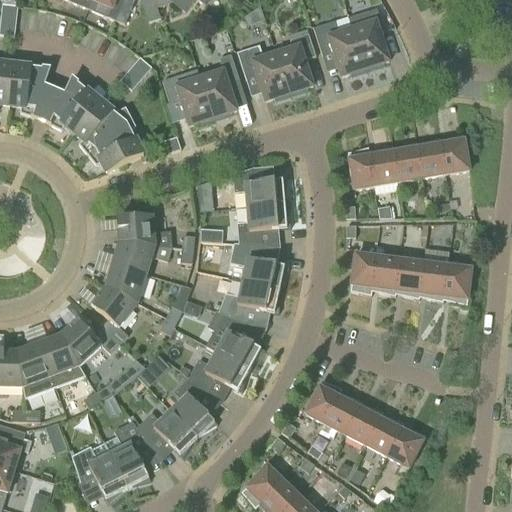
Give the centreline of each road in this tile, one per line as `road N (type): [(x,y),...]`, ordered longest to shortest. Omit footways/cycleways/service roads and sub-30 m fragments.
road 1 (residential): [(478,511),(511,132)]
road 2 (residential): [(76,207),(308,132)]
road 3 (residential): [(309,341),(325,261),(308,132)]
road 4 (residential): [(191,493),(250,441),(309,341)]
road 5 (residential): [(0,310),(36,299),(63,275),(77,242),(76,207)]
road 6 (residential): [(308,132),(411,93),(427,67)]
road 7 (residential): [(309,341),(439,385)]
